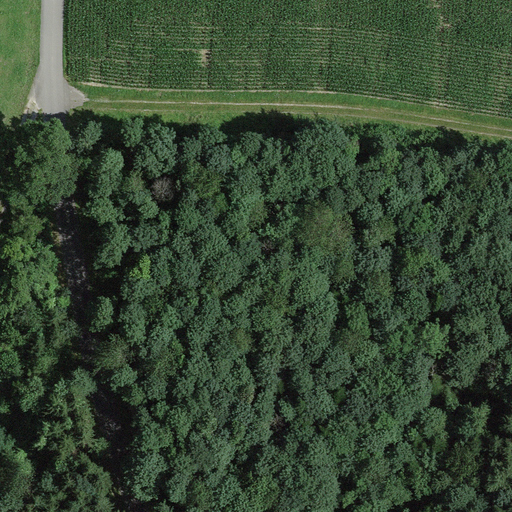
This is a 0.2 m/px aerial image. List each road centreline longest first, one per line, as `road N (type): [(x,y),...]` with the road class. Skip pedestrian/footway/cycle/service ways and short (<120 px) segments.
road 1 (unclassified): [(138,511),(76,287),(54,109),(54,0)]
road 2 (track): [(0,212),(30,114),(52,80)]
